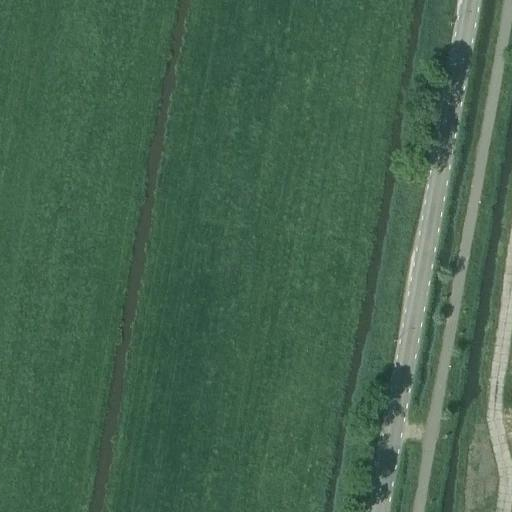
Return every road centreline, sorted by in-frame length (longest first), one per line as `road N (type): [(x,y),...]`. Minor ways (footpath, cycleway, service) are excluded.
road 1 (tertiary): [(378,511),(471,0)]
road 2 (track): [(502,511),(504,462),(492,412),(511,271)]
